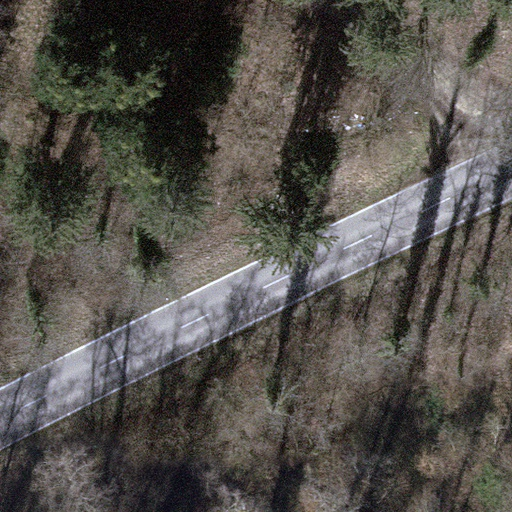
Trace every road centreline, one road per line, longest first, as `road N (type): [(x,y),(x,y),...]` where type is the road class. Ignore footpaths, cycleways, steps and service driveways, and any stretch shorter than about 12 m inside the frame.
road 1 (tertiary): [(0,432),(511,178)]
road 2 (track): [(278,0),(511,158)]
